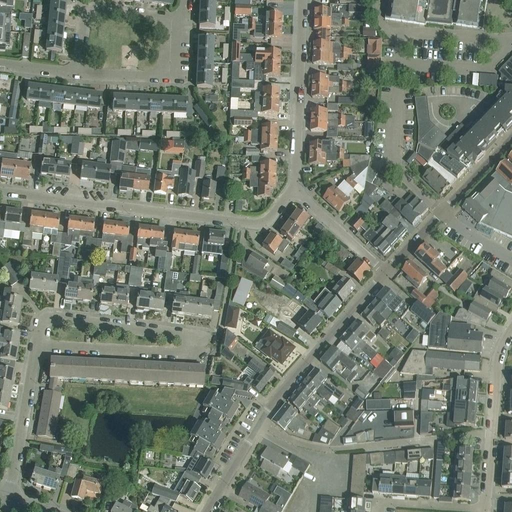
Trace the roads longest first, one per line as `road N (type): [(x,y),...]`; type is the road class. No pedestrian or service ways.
road 1 (residential): [(36,347),(40,324),(52,318),(208,344),(195,354),(57,348)]
road 2 (residential): [(0,195),(251,226),(291,193)]
road 3 (residential): [(384,272),(270,409),(207,511)]
road 4 (residential): [(291,193),(301,0)]
road 5 (residential): [(484,510),(497,365),(511,331)]
road 6 (residential): [(511,142),(384,272)]
road 7 (residential): [(184,19),(181,82),(74,74)]
road 8 (residential): [(74,74),(80,19),(90,12),(184,19)]
road 9 (residential): [(6,501),(36,347)]
road 10 (residential): [(384,272),(291,193)]
